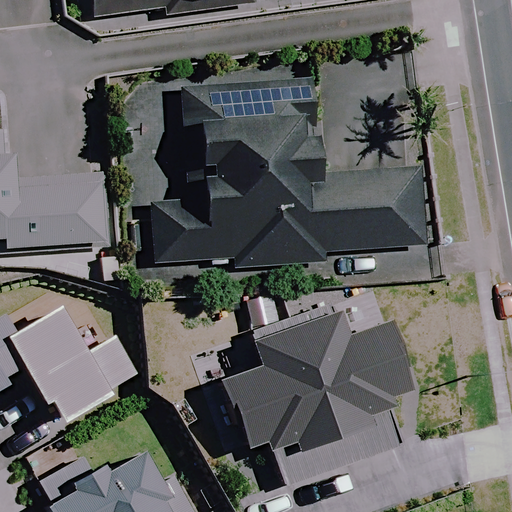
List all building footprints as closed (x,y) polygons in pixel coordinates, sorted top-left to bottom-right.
[(78,0),(80,18),(227,0),(78,0)] [(310,75),(173,83),(174,97),(121,100),(130,248),(145,247),(147,279),(412,263),(407,170),(316,175),(310,75)] [(0,144),(0,258),(104,255),(101,175),(5,179),(3,144),(0,144)] [(242,378),(236,306),(147,314),(153,385),(242,378)] [(377,446),(343,351),(214,397),(234,454),(255,511),(346,511),(329,463),(377,446)]
